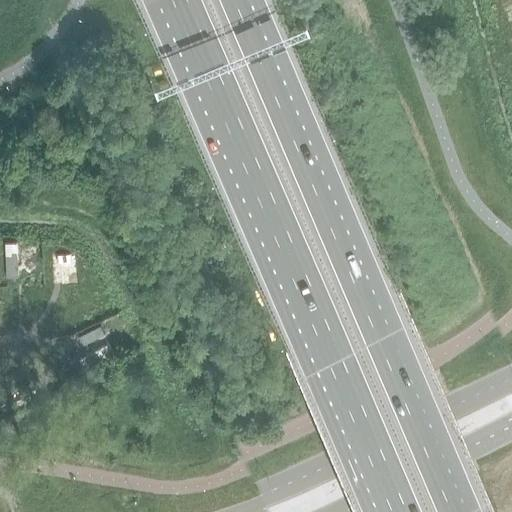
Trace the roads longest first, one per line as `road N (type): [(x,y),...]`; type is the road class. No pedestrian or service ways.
road 1 (trunk): [(178,0),(397,511)]
road 2 (trunk): [(449,511),(233,0)]
road 3 (secondary): [(511,399),(270,511)]
road 4 (secondary): [(360,511),(511,434)]
